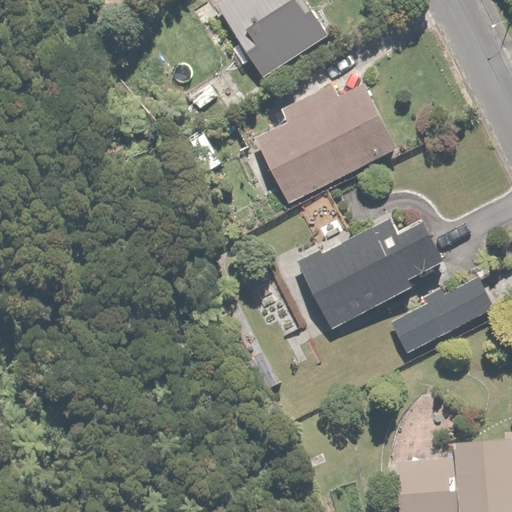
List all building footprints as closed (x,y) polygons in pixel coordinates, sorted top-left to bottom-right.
[(311,0),(228,0),(219,6),(264,79),(334,36),(311,0)] [(261,137),(292,200),(402,145),(373,87),(345,101),(337,85),(284,111),(290,123),(261,137)] [(401,219),(303,266),(333,329),(421,287),(417,278),(449,263),(432,228),(410,238),(401,219)] [(425,296),(429,303),(394,321),(412,355),(502,308),(484,274),(445,294),(442,287),(425,296)] [(400,459),(401,511),(511,511),(511,429),(511,430),(511,439),(460,441),(461,457),(400,459)]
